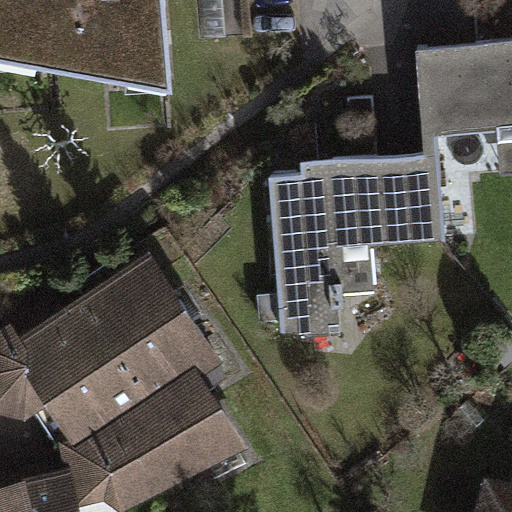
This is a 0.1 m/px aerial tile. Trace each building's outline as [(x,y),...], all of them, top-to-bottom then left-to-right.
[(0,0),(0,63),(169,93),(160,0),(0,0)] [(303,173),(269,176),(282,331),(309,337),(347,334),(341,247),(477,238),(473,175),(511,171),(511,38),(417,46),(425,151),(302,161),(303,173)] [(345,155),(424,150),(422,128),(389,130),(387,102),(341,105),(345,155)] [(228,366),(150,251),(21,333),(12,321),(0,327),(0,411),(26,419),(44,407),(63,440),(68,465),(0,481),(0,511),(125,511),(248,444),(207,383),(228,366)] [(511,511),(511,482),(487,475),(476,511),(511,511)]
